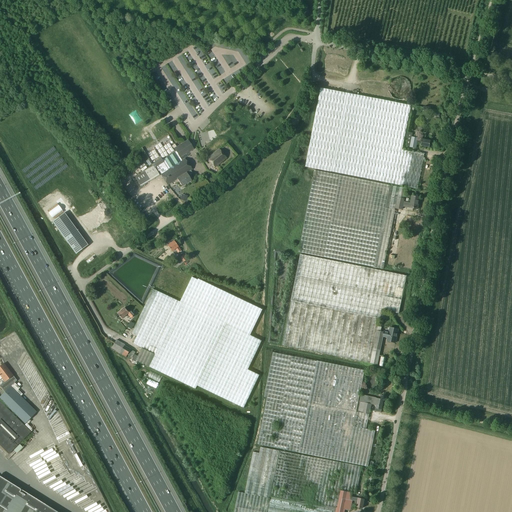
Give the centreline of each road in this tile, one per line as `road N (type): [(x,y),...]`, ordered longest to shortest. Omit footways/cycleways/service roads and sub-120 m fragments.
road 1 (unclassified): [(377,511),(466,86)]
road 2 (unclassified): [(123,339),(103,330),(80,285),(296,118),(316,41)]
road 3 (motorway): [(173,511),(0,190)]
road 4 (motorway): [(0,246),(143,511)]
road 5 (unclassified): [(469,73),(316,41)]
